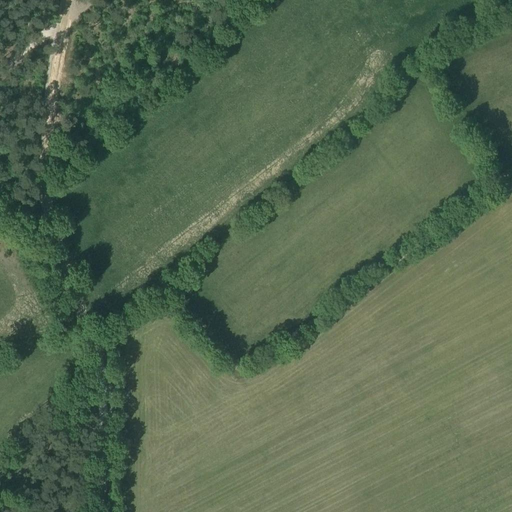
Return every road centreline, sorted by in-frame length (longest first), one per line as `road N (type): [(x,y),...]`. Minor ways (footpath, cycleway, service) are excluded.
road 1 (track): [(511,177),(250,371),(235,367),(185,311),(168,307),(101,338)]
road 2 (track): [(93,338),(46,193),(67,14)]
road 3 (track): [(99,511),(102,386),(93,338)]
